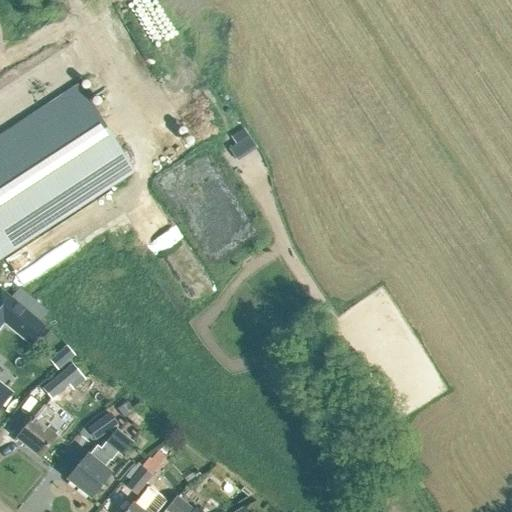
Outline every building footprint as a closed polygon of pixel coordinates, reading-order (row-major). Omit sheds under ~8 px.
[(141,0),(162,29),(185,14),(175,0),(141,0)] [(189,70),(210,56),(191,26),(169,39),(189,70)] [(88,48),(0,96),(0,126),(63,91),(64,93),(76,86),(74,82),(99,68),(88,48)] [(165,64),(158,71),(188,97),(200,83),(191,75),(188,79),(178,71),(175,74),(165,64)] [(252,76),(243,84),(252,95),(262,87),(252,76)] [(0,258),(133,172),(77,86),(0,136),(0,258)] [(181,200),(152,212),(175,268),(185,263),(198,296),(218,288),(181,200)] [(53,241),(41,247),(49,264),(61,258),(53,241)] [(44,326),(0,288),(0,325),(3,323),(28,345),(44,326)] [(57,371),(74,357),(65,346),(48,360),(57,371)] [(71,364),(68,367),(41,390),(49,400),(64,386),(66,388),(68,386),(71,390),(83,379),(71,364)] [(0,404),(8,394),(0,387),(0,404)] [(127,402),(116,408),(123,419),(134,412),(127,402)] [(49,426),(46,430),(42,427),(52,414),(43,406),(32,419),(32,418),(15,439),(38,458),(55,437),(53,436),(56,432),(49,426)] [(95,440),(116,425),(107,413),(87,429),(95,440)] [(121,456),(131,443),(115,431),(100,450),(96,447),(88,456),(86,455),(66,480),(89,499),(110,474),(102,467),(109,460),(110,460),(116,452),(121,456)] [(136,497),(165,459),(157,453),(151,460),(149,458),(124,488),(136,497)] [(145,511),(159,495),(148,487),(134,505),(132,504),(131,503),(124,511),(145,511)] [(187,511),(190,509),(175,497),(165,510),(166,511),(187,511)] [(202,500),(192,511),(214,511),(215,511),(202,500)]
